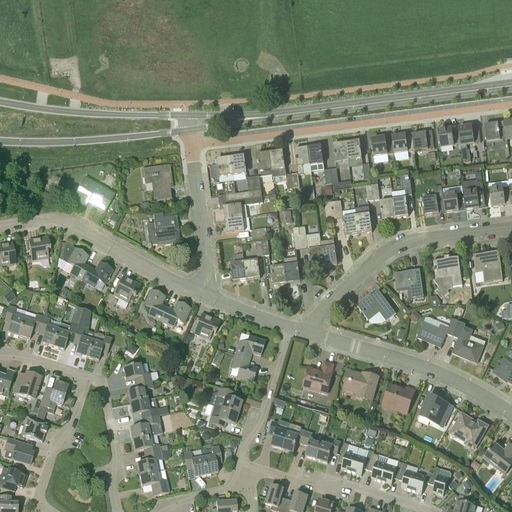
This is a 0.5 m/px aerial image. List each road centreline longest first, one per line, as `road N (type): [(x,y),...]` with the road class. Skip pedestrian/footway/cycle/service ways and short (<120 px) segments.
road 1 (residential): [(189,145),(511,105)]
road 2 (tertiary): [(255,118),(511,85)]
road 3 (residential): [(304,332),(389,248),(511,227)]
road 4 (residential): [(209,297),(57,219),(0,227)]
road 5 (residential): [(511,414),(439,374),(304,332)]
road 6 (residential): [(430,511),(336,481),(312,484),(263,470),(244,478)]
road 7 (tertiary): [(0,142),(187,130)]
road 8 (tertiary): [(185,116),(0,102)]
road 9 (residential): [(244,478),(242,447),(259,428),(289,327)]
road 10 (residential): [(209,297),(189,145)]
road 11 (residential): [(49,511),(37,495),(85,378)]
road 12 (residential): [(115,511),(103,391),(85,378)]
